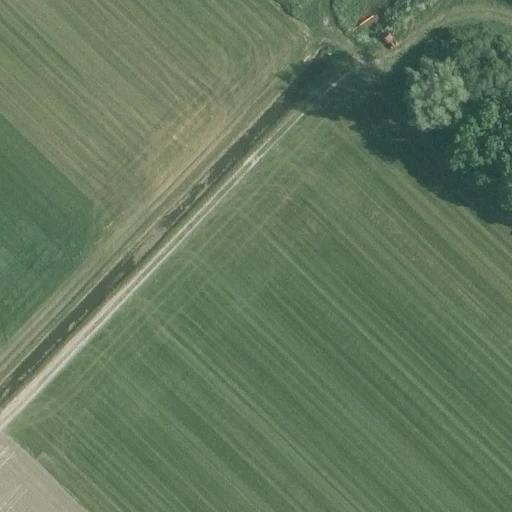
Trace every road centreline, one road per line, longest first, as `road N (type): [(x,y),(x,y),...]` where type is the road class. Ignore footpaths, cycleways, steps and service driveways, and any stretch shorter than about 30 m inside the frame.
road 1 (track): [(0,418),(332,80),(366,59)]
road 2 (track): [(317,0),(374,68),(480,30),(511,41)]
